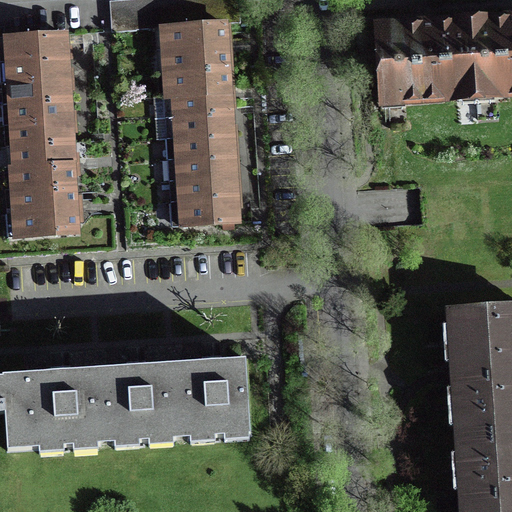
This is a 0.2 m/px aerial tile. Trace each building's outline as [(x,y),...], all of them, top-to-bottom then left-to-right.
[(111,34),(164,29),(224,25),(224,27),(241,25),(239,0),(130,0),(109,1),(111,34)] [(511,16),(423,22),(373,25),(379,112),(511,103),(511,16)] [(229,105),(228,83),(226,61),(225,39),(224,27),(224,25),(164,29),(177,228),(236,224),(236,215),(234,193),(233,171),(232,157),(232,149),(230,127),(229,105)] [(71,159),(70,137),(69,114),(68,92),(66,70),(65,48),(65,35),(0,38),(0,63),(5,63),(15,238),(75,235),(75,225),(74,202),(72,181),(71,159)] [(511,511),(511,309),(446,314),(459,511),(511,511)] [(0,415),(7,415),(9,452),(252,438),(248,361),(207,364),(126,368),(45,373),(0,375),(0,415)]
